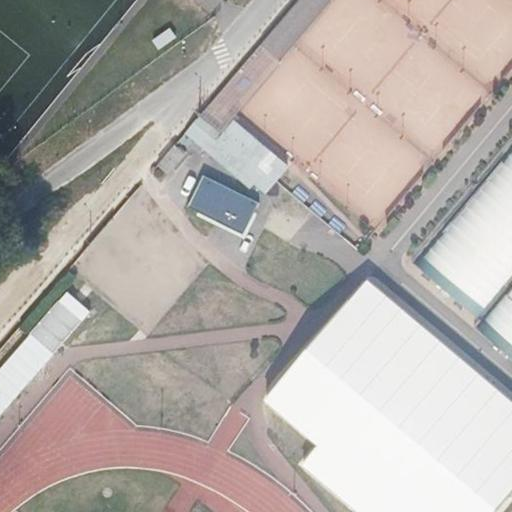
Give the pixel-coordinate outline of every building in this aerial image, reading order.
[(278,58),(325,3),(321,0),(294,0),(260,40),(278,58)] [(215,132),(278,58),(260,40),(196,116),(215,132)] [(282,166),(231,126),(220,138),(215,132),(196,116),(183,132),(259,195),(282,166)] [(167,173),(183,151),(174,142),(155,165),(167,173)] [(511,152),(418,267),(480,317),(511,278),(511,152)] [(245,240),(261,206),(204,179),(187,211),(202,219),(215,225),(245,240)] [(511,348),(511,291),(484,326),(511,348)] [(51,356),(90,314),(67,293),(28,335),(51,356)]
